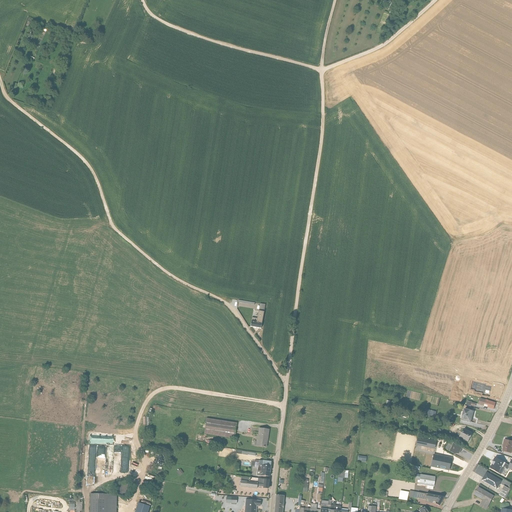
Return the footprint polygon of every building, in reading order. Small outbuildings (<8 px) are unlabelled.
[(250,327),(261,329),(265,305),(259,304),(257,319),(252,318),(250,327)] [(480,398),(478,404),(493,409),(495,403),(480,398)] [(470,418),(472,412),(464,410),(461,420),(471,422),(472,419),(470,418)] [(208,419),(206,435),(233,438),(235,422),(208,419)] [(267,440),(269,430),(259,428),(257,436),(256,436),(256,441),(254,441),(253,446),(264,448),(264,447),(266,448),(267,440)] [(471,436),(472,434),(464,429),(459,437),(468,442),(470,438),(471,436)] [(417,438),(415,445),(434,450),(436,442),(417,438)] [(503,451),(511,454),(511,449),(511,441),(504,439),(503,444),(504,444),(503,451)] [(459,454),(462,448),(453,443),(449,451),(455,454),(456,453),(459,454)] [(106,466),(107,447),(100,447),(99,458),(97,458),(96,465),(106,466)] [(441,461),(442,457),(433,455),(430,466),(448,470),(450,462),(441,461)] [(509,466),(495,458),(493,461),(494,462),(490,468),(501,475),(504,469),(508,471),(508,469),(511,470),(511,460),(509,466)] [(254,460),(253,468),(257,468),(257,471),(260,472),(260,476),(269,477),(271,462),(254,460)] [(486,473),(482,480),(497,488),(501,482),(486,473)] [(434,478),(416,475),(415,479),(419,480),(419,485),(427,486),(426,489),(432,490),(434,478)] [(257,489),(257,486),(263,487),(263,488),(268,489),(269,480),(241,477),(240,487),(257,489)] [(116,485),(115,487),(115,490),(116,492),(117,494),(119,495),(121,496),(124,496),(126,495),(128,494),(129,492),(130,489),(130,487),(129,485),(127,483),(125,482),(123,481),(120,482),(118,483),(116,485)] [(493,496),(478,488),(474,495),(483,500),(479,506),(485,509),(493,496)] [(502,490),(499,495),(505,498),(508,493),(502,490)] [(400,491),(398,499),(406,501),(408,492),(400,491)] [(418,492),(416,499),(425,500),(426,499),(432,500),(432,501),(435,503),(434,504),(439,506),(444,497),(418,492)] [(90,499),(89,511),(116,511),(116,500),(116,495),(90,494),(90,499)] [(282,511),(284,496),(276,495),(274,511),(282,511)] [(245,500),(243,511),(255,511),(256,506),(259,507),(260,502),(245,500)] [(148,511),(150,507),(138,503),(134,511),(148,511)] [(341,509),(340,511),(349,511),(351,503),(348,503),(347,510),(341,509)]
